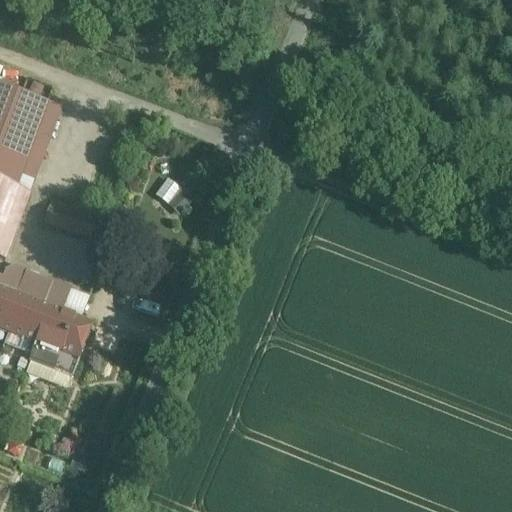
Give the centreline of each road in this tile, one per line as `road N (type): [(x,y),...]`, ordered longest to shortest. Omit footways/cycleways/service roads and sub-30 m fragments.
road 1 (track): [(0,54),(511,256)]
road 2 (unclassified): [(105,511),(306,0)]
